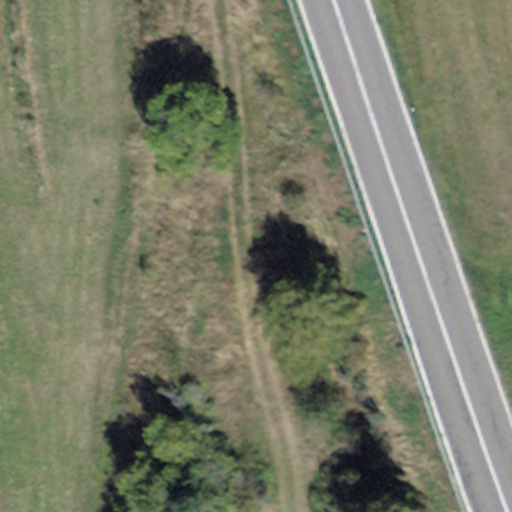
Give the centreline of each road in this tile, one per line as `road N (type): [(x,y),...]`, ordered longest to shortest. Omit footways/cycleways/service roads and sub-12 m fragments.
road 1 (primary): [(511,510),(332,0)]
road 2 (track): [(217,0),(291,511)]
